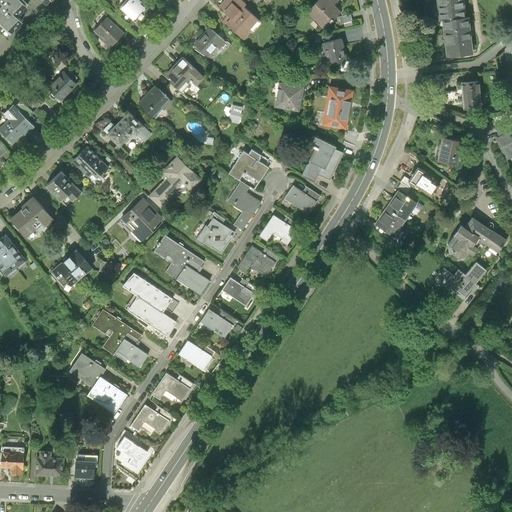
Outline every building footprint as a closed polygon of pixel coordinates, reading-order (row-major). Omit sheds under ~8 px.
[(29,17),(23,12),(7,0),(3,0),(0,3),(0,16),(16,31),(29,17)] [(7,0),(23,12),(34,0),(7,0)] [(135,21),(139,17),(140,17),(142,17),(144,15),(144,14),(145,12),(144,11),(148,7),(139,0),(126,0),(120,7),(135,21)] [(240,0),(226,0),(221,7),(230,16),(224,22),(244,39),(250,32),(248,31),(259,19),(244,7),(246,4),(240,0)] [(318,0),(307,11),(324,28),(341,11),(335,4),(338,0),(318,0)] [(436,0),(439,21),(444,21),(464,18),(461,0),(436,0)] [(350,15),(339,18),(340,25),(352,22),(350,15)] [(107,17),(95,30),(100,36),(99,37),(110,47),(124,32),(107,17)] [(468,18),(464,18),(444,21),(448,57),(472,54),(468,18)] [(210,29),(195,46),(208,57),(216,48),(219,50),(225,43),(210,29)] [(321,39),(322,44),(341,39),(340,34),(321,39)] [(341,39),(322,44),(327,65),(347,60),(341,39)] [(272,52),(266,46),(260,52),(267,58),(272,52)] [(183,58),(167,76),(172,81),(170,83),(172,84),(178,90),(188,78),(197,86),(204,77),(183,58)] [(291,69),(281,67),(280,75),(290,76),(291,69)] [(64,72),(48,88),(60,100),(76,83),(74,81),(77,78),(70,71),(67,74),(64,72)] [(281,77),(280,83),(296,86),(298,78),(281,77)] [(462,87),(464,108),(480,107),(478,78),(461,79),(461,82),(456,82),(456,88),(462,87)] [(296,86),(280,83),(275,107),(298,112),(303,88),(296,86)] [(172,84),(167,89),(177,99),(182,93),(178,90),(172,84)] [(354,90),(329,86),(322,125),(347,129),(354,90)] [(44,100),(30,87),(24,94),(35,105),(37,107),(44,100)] [(155,87),(140,105),(153,116),(162,107),(165,110),(171,102),(155,87)] [(35,105),(24,94),(19,98),(21,100),(31,109),(35,105)] [(31,109),(21,100),(14,107),(26,119),(33,112),(31,109)] [(14,107),(13,105),(4,114),(10,120),(0,130),(12,143),(21,134),(24,136),(33,126),(26,119),(14,107)] [(242,107),(233,105),(229,122),(238,124),(242,107)] [(111,123),(104,130),(120,145),(133,131),(136,134),(143,126),(144,125),(129,110),(115,126),(111,123)] [(493,123),(498,135),(511,129),(508,124),(505,117),(493,123)] [(143,126),(136,134),(144,142),(152,135),(143,126)] [(498,135),(495,136),(505,159),(511,156),(511,128),(511,129),(498,135)] [(317,147),(313,155),(336,166),(342,153),(335,149),(337,145),(314,134),(309,143),(317,147)] [(443,137),(438,162),(456,165),(460,140),(443,137)] [(109,167),(88,145),(72,160),(88,177),(95,170),(100,175),(109,167)] [(118,145),(112,151),(120,159),(126,154),(118,145)] [(244,150),(229,173),(239,180),(244,171),(260,182),(269,167),(259,161),(262,156),(252,149),(249,154),(244,150)] [(202,178),(178,154),(162,170),(169,176),(149,195),(162,208),(169,201),(167,199),(184,182),(191,189),(202,178)] [(329,180),(336,166),(313,155),(302,177),(314,182),(318,175),(329,180)] [(432,175),(417,164),(407,179),(413,183),(431,195),(434,190),(439,182),(431,177),(432,175)] [(63,172),(47,187),(60,201),(67,194),(72,200),(81,192),(63,172)] [(404,176),(400,182),(410,188),(413,183),(407,179),(404,176)] [(243,211),(233,225),(241,230),(260,202),(245,192),(249,187),(241,181),(227,200),(243,211)] [(293,186),(284,199),(308,216),(317,203),(302,193),(293,186)] [(306,187),(302,193),(317,203),(320,197),(306,187)] [(385,208),(403,220),(414,204),(396,192),(385,208)] [(28,203),(10,219),(25,236),(41,223),(44,227),(53,219),(33,196),(26,202),(28,203)] [(162,217),(144,197),(122,217),(134,230),(132,232),(141,241),(159,224),(157,222),(162,217)] [(403,220),(385,208),(374,225),(391,237),(403,220)] [(226,218),(215,211),(211,217),(213,218),(214,217),(223,223),(226,218)] [(274,215),(260,236),(268,241),(274,232),(283,238),(280,242),(286,246),(297,231),(287,224),(274,215)] [(233,230),(223,223),(214,217),(213,218),(205,231),(209,233),(205,240),(222,252),(233,236),(231,234),(233,230)] [(504,241),(471,217),(463,227),(458,223),(451,234),(457,238),(447,251),(448,254),(452,253),(457,257),(462,256),(466,250),(472,254),(481,242),(496,253),(504,241)] [(290,219),(287,224),(297,231),(300,226),(290,219)] [(165,272),(177,280),(177,279),(187,266),(199,274),(203,268),(201,267),(204,261),(165,235),(154,251),(172,263),(165,272)] [(0,269),(5,265),(8,270),(15,265),(12,261),(19,256),(8,242),(0,248),(0,269)] [(237,268),(245,273),(250,266),(265,277),(275,262),(262,253),(252,246),(237,268)] [(265,249),(262,253),(275,262),(278,257),(265,249)] [(77,250),(51,272),(63,285),(69,280),(72,283),(91,267),(77,250)] [(110,263),(101,261),(99,271),(108,273),(110,263)] [(486,270),(475,261),(464,275),(455,268),(445,281),(465,296),(486,270)] [(187,266),(177,279),(200,295),(209,281),(199,274),(187,266)] [(122,286),(137,296),(162,313),(172,299),(137,275),(134,281),(129,278),(122,286)] [(231,278),(222,290),(241,302),(246,306),(254,294),(239,284),(231,278)] [(243,279),(239,284),(254,294),(257,289),(243,279)] [(162,313),(137,296),(131,305),(134,307),(130,313),(167,337),(176,323),(162,313)] [(142,336),(104,310),(93,325),(110,337),(103,348),(113,355),(114,354),(125,338),(127,334),(138,341),(142,336)] [(218,317),(208,310),(200,322),(224,339),(232,327),(218,317)] [(221,312),(218,317),(232,327),(236,322),(221,312)] [(148,354),(125,338),(114,354),(126,362),(127,359),(139,367),(148,354)] [(197,348),(187,342),(179,355),(200,369),(209,357),(197,348)] [(200,343),(197,348),(209,357),(212,351),(200,343)] [(94,387),(100,377),(105,369),(82,353),(70,371),(94,387)] [(166,374),(152,394),(160,400),(166,391),(181,402),(190,389),(176,380),(166,374)] [(179,375),(176,380),(190,389),(193,384),(179,375)] [(127,395),(100,377),(94,387),(88,395),(114,413),(127,395)] [(144,405),(130,426),(138,431),(144,423),(159,433),(168,421),(154,412),(144,405)] [(158,406),(154,412),(168,421),(171,416),(158,406)] [(147,453),(124,438),(116,448),(131,459),(128,464),(136,470),(147,453)] [(2,446),(2,447),(1,462),(1,466),(11,467),(11,473),(20,474),(21,469),(23,469),(24,447),(2,446)] [(37,457),(36,475),(63,476),(64,458),(61,458),(61,451),(40,450),(40,457),(37,457)] [(75,477),(94,478),(95,455),(85,454),(84,460),(76,460),(75,477)] [(497,470),(493,477),(496,483),(502,484),(509,481),(510,474),(503,469),(497,470)]
